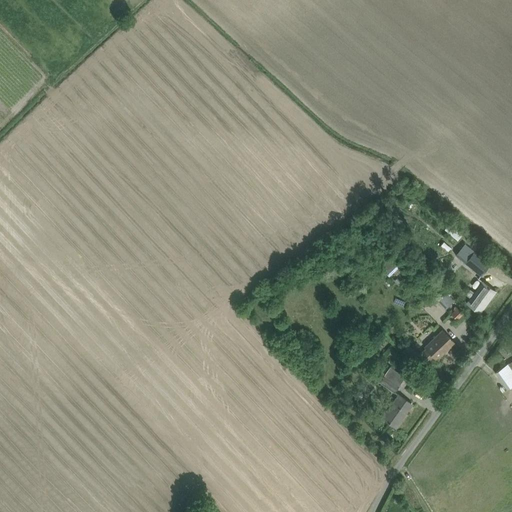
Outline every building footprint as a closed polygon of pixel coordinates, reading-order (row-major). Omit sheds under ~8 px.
[(444,242),(441,245),(448,251),(451,248),(444,242)] [(489,264),(464,243),(455,254),(480,274),(489,264)] [(480,312),(488,301),(496,291),(483,281),(474,293),(470,290),(466,294),(471,298),(467,303),(480,312)] [(454,300),(445,291),(437,299),(446,308),(454,300)] [(460,313),(457,307),(451,313),(455,317),(460,313)] [(418,355),(426,363),(434,356),(437,359),(454,342),(442,330),(425,346),(426,348),(418,355)] [(409,344),(402,350),(409,359),(416,352),(409,344)] [(507,389),(511,385),(511,360),(496,373),(507,389)] [(405,376),(390,366),(384,375),(399,386),(405,376)] [(382,417),(396,427),(396,426),(395,425),(402,416),(403,416),(412,403),(399,394),(382,417)]
